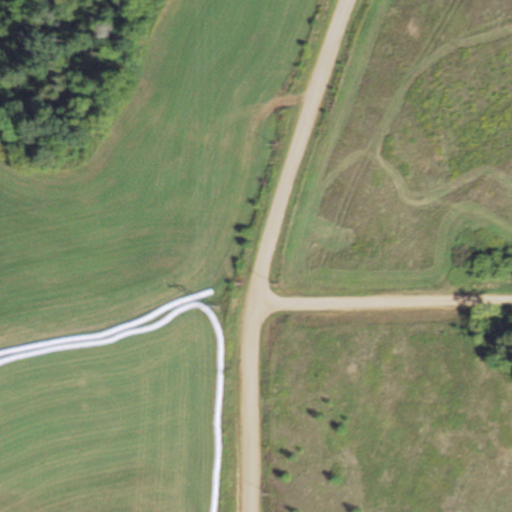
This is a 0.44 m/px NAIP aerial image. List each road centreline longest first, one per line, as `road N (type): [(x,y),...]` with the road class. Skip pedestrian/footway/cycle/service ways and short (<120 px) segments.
road 1 (residential): [(267,511),(308,166),(378,0)]
road 2 (residential): [(285,329),(511,326)]
